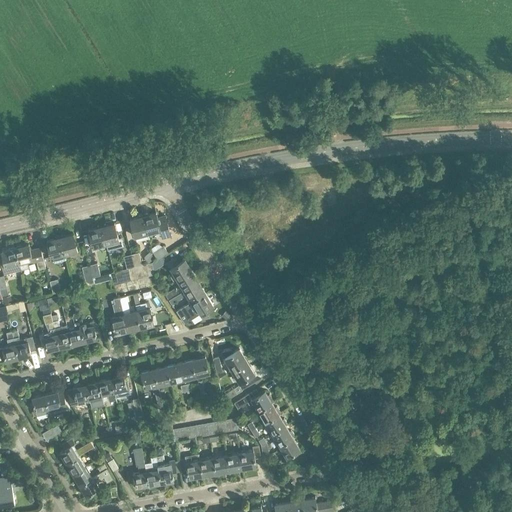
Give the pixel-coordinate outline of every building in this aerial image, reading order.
[(148,213),(143,214),(148,232),(160,229),(160,230),(161,230),(161,232),(165,234),(170,233),(171,236),(166,215),(158,217),(157,211),(156,212),(156,213),(148,214),(148,213)] [(130,218),(135,236),(148,232),(143,214),(139,215),(139,217),(131,219),(131,218),(130,218)] [(106,224),(102,225),(106,243),(108,250),(124,245),(122,237),(119,237),(115,222),(114,222),(114,223),(107,225),(106,224)] [(106,243),(102,225),(97,226),(97,227),(90,229),(89,229),(93,247),(94,247),(94,246),(106,243)] [(61,235),(65,253),(69,252),(69,254),(71,255),(76,254),(77,252),(77,251),(78,251),(73,233),(73,234),(65,236),(65,234),(61,235)] [(66,259),(65,253),(61,235),(56,237),(56,238),(48,240),(48,239),(47,239),(52,258),(53,261),(56,262),(66,259)] [(16,247),(22,270),(29,268),(27,260),(36,258),(39,269),(46,267),(41,249),(36,250),(36,249),(31,250),(29,244),(16,247)] [(158,259),(168,252),(164,245),(153,252),(158,259)] [(22,270),(16,247),(2,251),(3,253),(0,253),(0,257),(4,274),(22,270)] [(139,252),(131,254),(134,266),(142,264),(139,252)] [(134,266),(131,254),(124,256),(127,268),(134,266)] [(165,254),(152,263),(154,270),(169,261),(165,254)] [(174,281),(178,279),(192,270),(185,258),(179,262),(176,257),(168,262),(171,267),(174,272),(170,274),(174,281)] [(152,262),(146,263),(149,275),(155,274),(154,270),(152,263),(152,262)] [(97,263),(89,265),(93,277),(100,275),(97,263)] [(143,277),(149,275),(146,263),(140,265),(143,277)] [(94,282),(93,277),(89,265),(82,267),(86,284),(94,282)] [(140,265),(135,266),(138,278),(143,277),(140,265)] [(138,278),(135,266),(129,268),(132,280),(138,278)] [(129,268),(123,269),(126,281),(132,280),(129,268)] [(123,269),(117,271),(120,283),(126,281),(123,269)] [(178,279),(185,290),(199,281),(192,270),(178,279)] [(114,284),(120,283),(117,271),(111,273),(114,284)] [(58,278),(50,280),(53,293),(61,291),(58,278)] [(185,290),(192,301),(206,292),(199,281),(185,290)] [(94,282),(86,284),(85,285),(87,291),(96,289),(94,282)] [(176,287),(166,294),(169,300),(175,296),(180,293),(176,287)] [(214,305),(206,292),(192,301),(177,310),(185,323),(189,320),(187,316),(200,308),(202,312),(214,305)] [(57,296),(48,298),(49,304),(58,302),(57,296)] [(129,330),(125,313),(124,308),(122,303),(122,301),(121,297),(121,296),(114,298),(115,302),(113,303),(116,316),(112,317),(116,333),(129,330)] [(48,298),(48,297),(39,300),(41,310),(50,308),(49,304),(48,298)] [(137,310),(138,310),(142,327),(155,324),(155,323),(157,323),(155,314),(152,315),(151,307),(148,308),(146,302),(140,303),(136,304),(137,310)] [(137,310),(125,313),(129,330),(142,327),(138,310),(137,310)] [(68,327),(69,331),(72,344),(85,341),(81,324),(78,312),(73,313),(74,316),(73,316),(75,325),(68,327)] [(47,350),(60,347),(54,321),(52,313),(44,314),(46,323),(48,323),(50,329),(51,331),(40,334),(42,344),(46,344),(47,350)] [(54,321),(60,347),(72,344),(69,331),(68,327),(68,324),(61,326),(59,320),(58,320),(54,321)] [(86,323),(81,324),(85,341),(91,340),(92,340),(95,340),(96,338),(98,338),(96,333),(100,332),(98,324),(97,324),(96,322),(94,321),(93,321),(86,323)] [(18,330),(13,331),(16,344),(20,359),(22,358),(22,356),(25,356),(25,357),(30,356),(30,354),(32,354),(31,349),(36,348),(33,336),(20,339),(19,336),(20,336),(18,330)] [(16,344),(13,331),(7,332),(9,339),(8,339),(9,345),(3,347),(6,360),(19,357),(19,359),(20,359),(16,344)] [(222,351),(230,365),(229,366),(231,371),(247,360),(240,348),(234,352),(232,349),(222,351)] [(206,356),(192,359),(197,376),(210,372),(206,356)] [(217,372),(223,370),(219,357),(213,358),(217,372)] [(192,359),(180,362),(184,379),(197,376),(192,359)] [(255,373),(247,360),(231,371),(234,375),(236,374),(240,382),(241,382),(242,384),(256,375),(255,373)] [(180,362),(167,365),(171,382),(184,379),(180,362)] [(167,365),(155,368),(159,385),(171,382),(167,365)] [(146,388),(152,387),(154,393),(155,392),(159,406),(163,405),(161,397),(160,391),(159,385),(155,368),(141,372),(146,388)] [(223,370),(217,372),(218,378),(226,373),(224,370),(223,370)] [(111,378),(116,396),(131,393),(128,380),(125,381),(124,374),(111,378)] [(99,381),(103,394),(108,393),(110,400),(116,399),(116,396),(111,378),(99,381)] [(102,394),(103,394),(99,381),(87,384),(91,401),(92,407),(104,404),(102,394)] [(91,401),(87,384),(81,385),(80,383),(75,384),(76,386),(74,387),(74,388),(68,390),(70,395),(72,405),(78,403),(78,404),(91,401)] [(224,402),(238,393),(235,388),(223,395),(224,402)] [(252,398),(259,410),(273,402),(272,401),(274,400),(270,393),(268,394),(265,390),(252,398)] [(58,391),(45,394),(50,412),(62,409),(61,404),(58,391)] [(50,412),(45,394),(33,397),(36,410),(37,415),(50,412)] [(248,401),(245,396),(235,402),(238,407),(248,401)] [(144,416),(139,397),(133,399),(136,408),(135,409),(137,417),(144,416)] [(266,421),(280,413),(273,402),(259,410),(266,421)] [(280,413),(266,421),(273,433),(287,425),(286,424),(288,423),(285,418),(283,419),(280,413)] [(79,421),(70,427),(73,431),(82,426),(79,421)] [(173,430),(172,421),(165,422),(166,431),(168,431),(169,441),(175,440),(173,430)] [(247,424),(251,430),(256,427),(252,421),(247,424)] [(53,427),(57,434),(62,431),(58,424),(53,427)] [(115,426),(117,433),(125,431),(123,424),(115,426)] [(280,445),(294,436),(293,436),(295,434),(292,429),(290,431),(287,425),(273,433),(280,445)] [(47,440),(57,434),(53,427),(43,433),(47,440)] [(256,427),(251,430),(255,437),(260,434),(256,427)] [(98,430),(89,432),(94,438),(99,437),(98,430)] [(301,448),(294,436),(280,445),(288,457),(301,448)] [(67,462),(79,455),(73,445),(76,443),(72,438),(63,444),(65,448),(60,451),(67,462)] [(270,455),(268,443),(262,444),(264,456),(270,455)] [(254,449),(240,452),(243,468),(257,465),(255,457),(261,456),(259,444),(253,446),(254,449)] [(90,454),(97,451),(94,446),(88,450),(90,454)] [(136,487),(149,484),(146,471),(145,463),(142,447),(133,448),(136,465),(138,465),(139,472),(134,473),(134,471),(127,472),(129,482),(135,481),(136,487)] [(240,452),(227,454),(230,470),(243,468),(240,452)] [(197,476),(203,475),(200,459),(199,453),(186,455),(186,457),(179,459),(181,471),(188,469),(189,477),(190,477),(191,479),(197,478),(197,476)] [(162,454),(156,455),(159,468),(162,482),(175,480),(173,473),(177,472),(175,460),(164,462),(162,454)] [(227,454),(213,457),(216,472),(230,470),(227,454)] [(73,473),(85,466),(79,455),(67,462),(73,473)] [(151,462),(145,463),(146,471),(149,484),(162,482),(159,468),(156,455),(151,457),(151,462)] [(216,472),(213,457),(200,459),(203,475),(216,472)] [(113,458),(108,462),(113,471),(119,467),(113,458)] [(98,467),(101,472),(107,468),(104,463),(98,467)] [(73,473),(80,484),(92,477),(88,471),(89,470),(86,465),(85,466),(73,473)] [(107,482),(113,478),(107,468),(101,472),(92,477),(80,484),(87,495),(98,488),(95,483),(104,477),(107,482)] [(0,505),(15,503),(11,475),(0,476),(0,505)] [(316,495),(302,498),(304,511),(319,511),(326,511),(333,511),(332,500),(317,502),(316,495)] [(291,511),(304,511),(302,498),(289,500),(291,511)] [(291,511),(289,500),(275,503),(277,511),(275,511),(291,511)]
